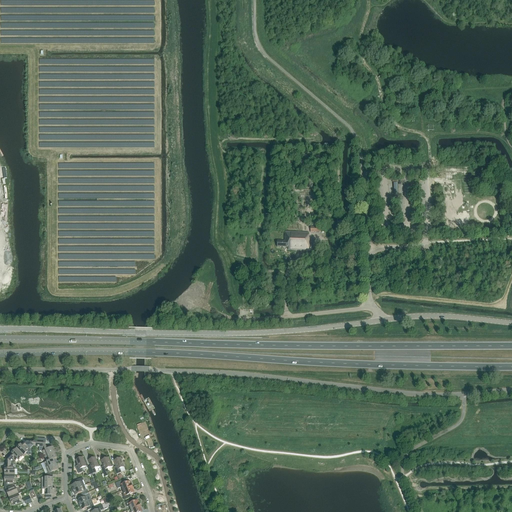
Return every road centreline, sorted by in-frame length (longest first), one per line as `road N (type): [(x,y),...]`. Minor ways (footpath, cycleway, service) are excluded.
road 1 (trunk): [(0,353),(511,366)]
road 2 (trunk): [(511,345),(0,339)]
road 3 (tertiary): [(128,332),(284,331),(379,320)]
road 4 (residential): [(65,498),(66,452),(89,443),(131,448),(153,511)]
road 5 (tertiary): [(379,320),(511,322)]
road 6 (unclassified): [(379,320),(367,249),(426,246)]
road 7 (tertiary): [(128,332),(0,329)]
